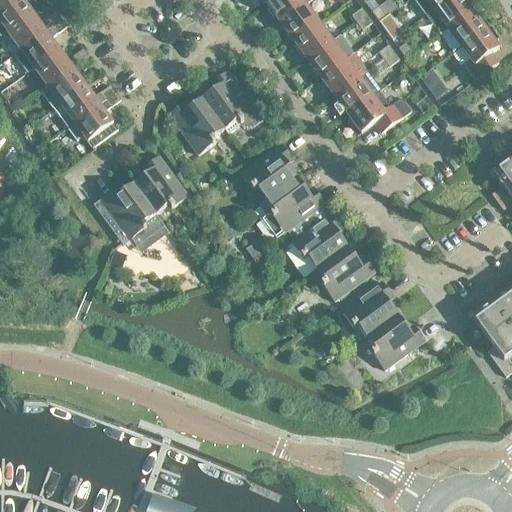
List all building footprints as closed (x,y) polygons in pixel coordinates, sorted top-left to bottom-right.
[(0,39),(7,35),(32,16),(24,4),(29,0),(15,0),(0,11),(0,39)] [(0,0),(0,11),(15,0),(0,0)] [(312,2),(309,0),(276,0),(266,7),(280,26),(305,7),(312,2)] [(413,0),(426,18),(433,13),(451,0),(413,0)] [(471,5),(467,0),(451,0),(433,13),(446,32),(471,13),(467,8),(471,5)] [(305,7),(280,26),(293,44),(318,26),(305,7)] [(387,18),(380,9),(372,14),(379,24),(387,18)] [(357,26),(367,18),(362,11),(351,19),(357,26)] [(475,19),(471,13),(446,32),(438,38),(452,56),(460,50),(488,29),(479,16),(475,19)] [(52,30),(62,22),(57,14),(46,22),(52,30)] [(46,34),(32,16),(7,35),(20,53),(46,34)] [(373,25),(367,18),(357,26),(362,33),(373,25)] [(387,18),(379,24),(387,34),(394,29),(387,18)] [(62,22),(52,30),(57,37),(68,29),(62,22)] [(318,26),(293,44),(306,63),(332,44),(318,26)] [(498,42),(488,29),(460,50),(469,62),(462,67),(474,83),(497,66),(490,56),(498,51),(494,45),(498,42)] [(57,37),(52,30),(46,34),(20,53),(14,58),(27,76),(33,71),(59,53),(51,41),(57,37)] [(345,63),(332,44),(306,63),(320,81),(345,63)] [(406,61),(413,55),(406,46),(399,51),(406,61)] [(384,62),(394,54),(389,47),(379,55),(384,62)] [(79,66),(89,59),(84,51),(73,59),(79,66)] [(72,71),(59,53),(33,71),(47,90),(72,71)] [(400,62),(394,54),(384,62),(390,70),(400,62)] [(421,66),(413,55),(406,61),(413,71),(421,66)] [(352,58),(345,63),(320,81),(333,99),(358,81),(365,76),(352,58)] [(94,66),(89,59),(79,66),(84,73),(94,66)] [(72,71),(47,90),(40,94),(54,113),(86,89),(72,71)] [(432,72),(421,80),(436,101),(448,93),(432,72)] [(203,102),(225,133),(237,124),(240,128),(244,130),(248,132),(253,132),(263,124),(228,75),(216,84),(220,90),(203,102)] [(333,99),(346,118),(372,100),(358,81),(333,99)] [(111,88),(101,95),(106,103),(116,95),(111,88)] [(67,131),(106,103),(101,95),(94,100),(86,89),(54,113),(67,131)] [(380,94),(372,100),(346,118),(360,136),(373,127),(380,136),(410,115),(400,101),(390,108),(380,94)] [(116,95),(106,103),(111,110),(121,103),(116,95)] [(212,142),(225,133),(203,102),(184,116),(180,110),(169,118),(198,158),(215,146),(212,142)] [(104,115),(111,110),(106,103),(67,131),(77,144),(83,139),(92,152),(118,133),(104,115)] [(160,136),(155,139),(160,145),(164,142),(160,136)] [(0,149),(0,196),(18,173),(18,172),(24,165),(7,141),(0,149)] [(257,191),(266,203),(297,181),(284,163),(289,159),(281,148),(241,177),(253,194),(257,191)] [(134,188),(156,218),(168,210),(171,213),(188,201),(159,160),(147,169),(151,175),(134,188)] [(511,162),(498,173),(511,193),(511,162)] [(297,181),(266,203),(259,208),(266,218),(262,221),(276,241),(324,207),(315,195),(310,198),(297,181)] [(134,188),(123,196),(119,191),(100,204),(95,207),(124,248),(130,244),(135,250),(164,230),(134,188)] [(492,197),(498,205),(505,200),(499,192),(492,197)] [(505,200),(498,205),(504,214),(511,208),(505,200)] [(307,260),(316,272),(347,250),(334,232),(340,228),(331,216),(291,246),(303,263),(307,260)] [(230,223),(223,228),(226,233),(234,228),(230,223)] [(235,228),(224,235),(229,243),(240,237),(235,228)] [(347,250),(316,272),(325,285),(321,288),(334,305),(374,276),(365,263),(360,267),(347,250)] [(114,253),(109,267),(119,271),(125,257),(114,253)] [(357,329),(366,342),(397,319),(384,301),(390,297),(381,286),(341,315),(354,332),(357,329)] [(493,288),(485,294),(490,301),(498,295),(493,288)] [(490,301),(485,294),(476,299),(482,307),(490,301)] [(511,296),(496,309),(511,331),(511,296)] [(511,357),(511,331),(496,309),(475,324),(493,350),(487,355),(505,380),(511,375),(511,368),(507,361),(511,357)] [(397,319),(366,342),(375,354),(371,357),(384,374),(424,345),(415,333),(410,337),(397,319)] [(154,497),(147,511),(193,511),(194,511),(154,497)]
